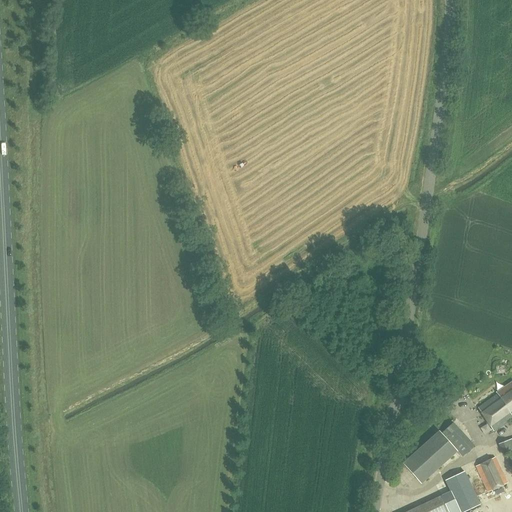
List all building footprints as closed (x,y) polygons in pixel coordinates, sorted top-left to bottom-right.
[(478,408),(493,430),(511,417),(511,381),(496,393),(497,394),(478,408)] [(462,457),(474,446),(453,422),(441,433),(439,430),(403,463),(422,484),(458,452),(462,457)] [(503,455),(507,453),(511,464),(511,463),(511,438),(498,444),(502,455),(503,455)] [(475,466),(487,492),(508,483),(495,457),(475,466)] [(461,506),(463,511),(464,511),(480,505),(464,472),(445,481),(450,492),(458,508),(461,506)] [(450,492),(442,496),(449,511),(459,511),(458,508),(450,492)]
